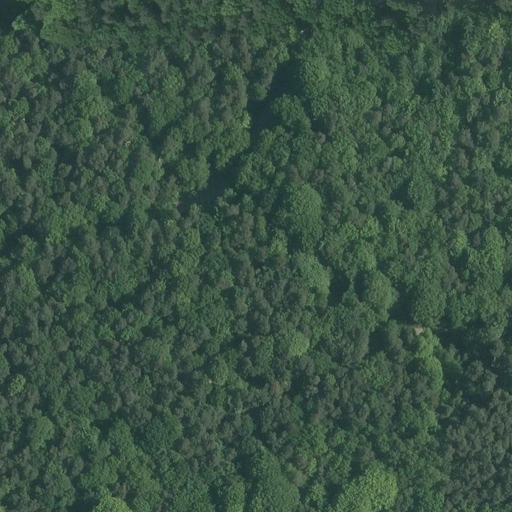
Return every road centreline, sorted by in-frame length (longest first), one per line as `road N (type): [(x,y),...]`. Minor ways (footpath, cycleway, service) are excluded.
road 1 (residential): [(212,182),(28,0)]
road 2 (residential): [(0,247),(153,216),(212,182)]
road 3 (residential): [(212,182),(270,102),(314,0)]
